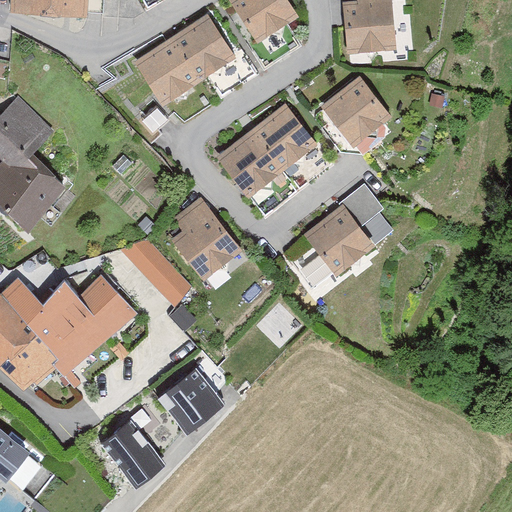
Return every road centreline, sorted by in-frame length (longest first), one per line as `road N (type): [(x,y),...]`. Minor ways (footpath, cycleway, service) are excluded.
road 1 (residential): [(315,0),(320,49),(192,135),(191,160),(256,241),(350,169)]
road 2 (residential): [(0,24),(92,49),(126,40),(191,0)]
